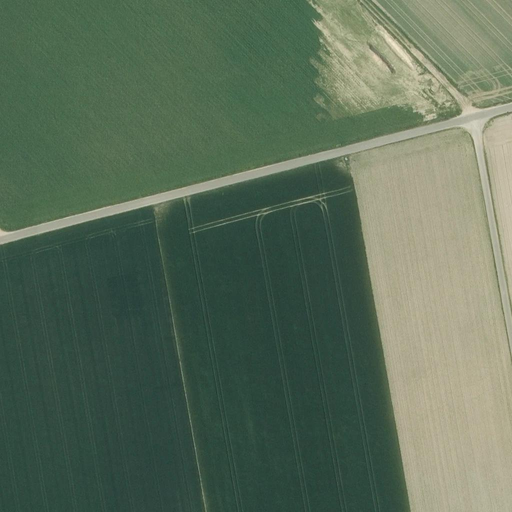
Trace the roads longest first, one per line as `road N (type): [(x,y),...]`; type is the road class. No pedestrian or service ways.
road 1 (unclassified): [(0,238),(473,116)]
road 2 (unclassified): [(473,116),(511,345)]
road 3 (track): [(362,0),(473,116)]
